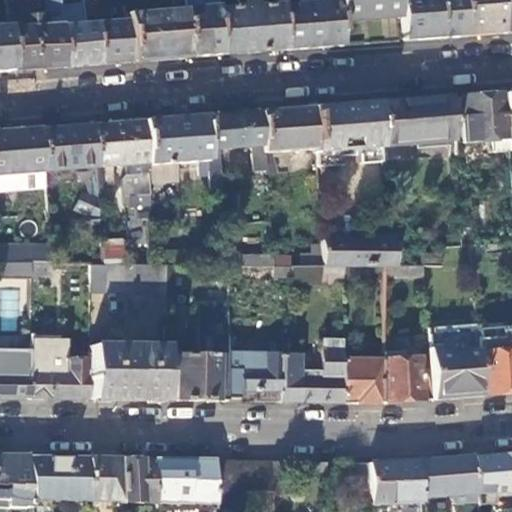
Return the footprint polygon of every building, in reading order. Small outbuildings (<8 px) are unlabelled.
[(32,16),(31,3),(17,5),(17,0),(2,1),(4,29),(20,27),(19,17),(32,16)] [(34,70),(63,68),(60,26),(59,26),(56,0),(43,0),(45,15),(48,15),(49,25),(36,26),(36,16),(32,16),(19,17),(20,27),(4,29),(8,72),(34,70)] [(95,65),(89,0),(81,0),(83,24),(60,26),(63,68),(76,67),(95,65)] [(100,0),(89,0),(95,65),(109,64),(128,63),(124,21),(102,22),(100,0)] [(213,12),(213,8),(186,10),(186,6),(189,6),(193,1),(192,0),(177,0),(178,5),(179,11),(183,59),(195,58),(214,57),(211,12),(213,12)] [(337,2),(326,2),(286,6),(285,0),(274,0),(275,6),(276,6),(279,52),(304,50),(340,47),(338,20),(337,2)] [(336,0),(337,2),(338,20),(399,16),(397,0),(336,0)] [(397,0),(399,16),(401,43),(430,40),(464,38),(461,0),(397,0)] [(461,0),(464,38),(481,36),(501,35),(498,0),(461,0)] [(511,33),(511,0),(498,0),(501,35),(511,34),(511,33)] [(247,54),(279,52),(276,6),(275,6),(213,12),(211,12),(214,57),(247,54)] [(153,61),(183,59),(179,11),(124,16),(124,21),(128,63),(153,61)] [(0,72),(8,72),(4,29),(0,28),(0,72)] [(511,93),(501,94),(505,137),(511,136),(511,93)] [(505,137),(501,94),(475,96),(457,98),(461,145),(506,141),(505,137)] [(453,140),(450,98),(409,101),(375,104),(379,147),(453,140)] [(379,147),(375,104),(340,107),(311,109),(313,152),(314,155),(379,150),(379,147)] [(313,152),(311,109),(280,111),(258,113),(263,173),(263,176),(275,175),(274,154),(278,154),(279,159),(288,158),(288,153),(313,152)] [(263,173),(258,113),(228,115),(201,118),(205,177),(218,176),(216,151),(222,150),(223,155),(233,154),(232,150),(250,149),(252,173),(263,173)] [(205,177),(201,118),(168,120),(140,122),(143,167),(197,163),(198,177),(205,177)] [(143,167),(140,122),(111,125),(89,126),(94,199),(105,198),(103,168),(123,167),(124,177),(120,180),(122,205),(129,205),(128,197),(146,196),(143,167)] [(94,199),(89,126),(56,129),(38,130),(41,172),(71,170),(72,184),(84,183),(84,195),(77,192),(69,211),(80,214),(81,227),(96,225),(94,199)] [(41,172),(38,130),(6,132),(0,132),(0,191),(42,188),(41,172)] [(146,206),(146,196),(128,197),(129,205),(129,208),(146,206)] [(380,268),(392,268),(391,243),(319,242),(320,269),(340,269),(340,267),(380,268)] [(120,245),(98,247),(99,267),(121,267),(120,245)] [(0,264),(48,264),(46,246),(0,246),(0,264)] [(162,268),(210,268),(210,253),(149,252),(151,268),(162,268)] [(236,254),(211,254),(212,268),(271,269),(270,259),(236,258),(236,254)] [(441,269),(439,254),(420,255),(421,268),(441,269)] [(298,269),(317,269),(318,256),(298,255),(298,269)] [(274,269),(287,269),(287,258),(274,258),(274,269)] [(27,266),(6,266),(6,277),(27,277),(27,266)] [(48,277),(48,267),(27,266),(27,277),(48,277)] [(162,295),(162,268),(151,268),(121,267),(99,267),(87,267),(86,296),(103,296),(103,294),(162,295)] [(421,279),(421,268),(403,268),(392,268),(380,268),(380,279),(421,279)] [(287,278),(287,269),(274,269),(271,269),(271,278),(287,278)] [(340,286),(340,269),(320,269),(317,269),(298,269),(287,269),(287,278),(287,286),(340,286)] [(193,315),(193,354),(192,402),(202,403),(224,403),(224,356),(224,315),(193,315)] [(511,394),(511,331),(476,334),(477,342),(481,397),(497,396),(511,394)] [(339,400),(339,362),(339,342),(321,342),(320,374),(298,373),(298,357),(278,357),(278,404),(302,404),(339,404),(339,400)] [(481,397),(477,342),(446,344),(446,348),(428,350),(432,401),(452,399),(481,397)] [(26,343),(26,363),(26,400),(50,400),(86,401),(86,361),(61,361),(61,343),(26,343)] [(86,361),(86,401),(114,401),(161,402),(161,350),(86,349),(86,361)] [(171,358),(171,402),(179,402),(192,402),(193,354),(188,354),(188,358),(171,358)] [(278,357),(224,356),(224,403),(238,403),(238,393),(252,393),(252,403),(278,404),(278,357)] [(399,403),(421,402),(417,360),(379,362),(379,405),(399,403)] [(0,399),(26,400),(26,363),(0,362),(0,399)] [(379,405),(379,362),(339,362),(339,400),(360,400),(359,405),(379,405)] [(511,454),(499,456),(469,458),(475,494),(476,501),(477,505),(494,503),(493,493),(511,491),(511,454)] [(440,460),(414,462),(416,498),(446,496),(452,503),(476,501),(475,494),(469,458),(440,460)] [(0,459),(0,511),(2,511),(3,509),(28,509),(25,460),(0,459)] [(25,460),(28,509),(48,509),(48,501),(85,502),(83,461),(56,460),(25,460)] [(83,461),(85,502),(118,503),(116,462),(95,461),(83,461)] [(151,504),(149,462),(132,462),(116,462),(118,503),(118,505),(151,506),(151,504)] [(213,493),(212,462),(174,462),(149,462),(151,504),(213,504),(213,493)] [(270,492),(269,463),(237,462),(212,462),(213,493),(254,492),(270,492)] [(416,498),(414,462),(389,464),(365,465),(366,506),(416,504),(416,498)] [(324,474),(324,463),(300,463),(269,463),(270,492),(271,495),(288,495),(287,475),(324,474)] [(271,511),(271,495),(270,492),(254,492),(254,511),(271,511)]
